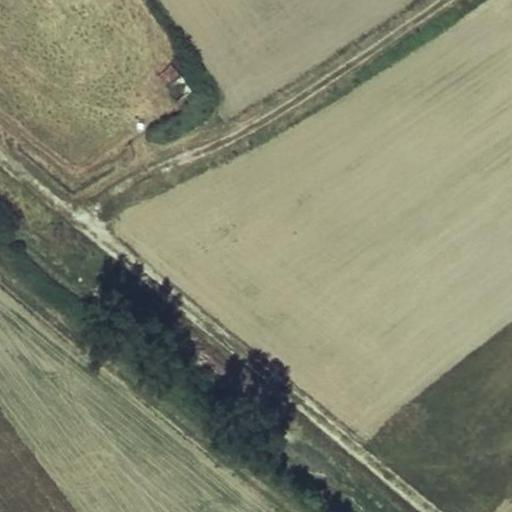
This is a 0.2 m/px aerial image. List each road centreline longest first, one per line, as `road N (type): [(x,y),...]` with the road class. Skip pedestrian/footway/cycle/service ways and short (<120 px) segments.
road 1 (track): [(442,511),(74,211)]
road 2 (track): [(74,211),(269,111),(439,0)]
